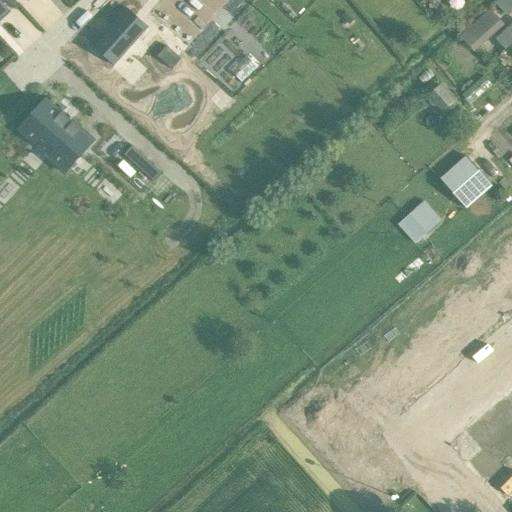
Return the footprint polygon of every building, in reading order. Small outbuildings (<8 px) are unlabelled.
[(511,0),(496,0),(495,1),(506,13),(511,7),(511,0)] [(0,20),(9,12),(0,2),(0,20)] [(490,9),(459,37),(474,52),(504,25),(490,9)] [(116,22),(84,58),(105,76),(137,41),(116,22)] [(511,23),(495,40),(504,50),(508,46),(511,42),(511,23)] [(164,44),(156,53),(171,66),(179,57),(164,44)] [(454,101),(440,84),(427,95),(442,112),(454,101)] [(17,129),(17,130),(35,147),(42,138),(55,149),(52,152),(53,153),(48,158),(64,173),(93,140),(63,113),(53,105),(46,98),(45,99),(46,100),(19,131),(17,129)] [(141,154),(133,163),(148,176),(156,167),(141,154)] [(466,209),(486,191),(492,186),(466,156),(440,179),(466,209)] [(426,234),(441,220),(425,203),(410,216),(409,214),(397,225),(414,245),(427,234),(426,234)] [(507,268),(486,286),(486,287),(487,286),(511,315),(511,316),(511,315),(511,253),(508,248),(498,257),(507,268)] [(443,302),(433,311),(451,333),(461,325),(477,343),(477,344),(477,345),(500,326),(499,325),(498,325),(474,297),(475,296),(474,295),(453,313),(443,302)] [(431,331),(410,349),(411,350),(435,378),(435,379),(436,380),(458,361),(457,360),(441,342),(451,333),(433,311),(422,320),(431,331)] [(389,383),(359,408),(377,428),(407,404),(390,384),(400,376),(382,354),(372,363),(389,383)] [(511,393),(501,403),(511,415),(511,393)] [(511,415),(501,403),(485,417),(510,448),(511,446),(511,415)] [(485,417),(467,432),(484,452),(475,460),(493,482),(503,473),(493,462),(510,448),(485,417)] [(359,418),(338,436),(363,466),(350,477),(359,487),(380,469),(372,459),(385,449),(359,418)]
